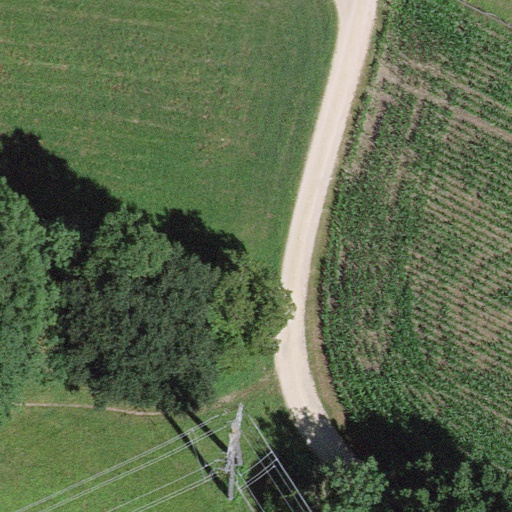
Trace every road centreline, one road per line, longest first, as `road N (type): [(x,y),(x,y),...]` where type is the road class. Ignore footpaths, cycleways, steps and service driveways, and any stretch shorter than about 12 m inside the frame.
road 1 (track): [(368,0),(283,280),(332,446),(366,484),(412,511)]
road 2 (track): [(0,385),(99,386),(296,337)]
